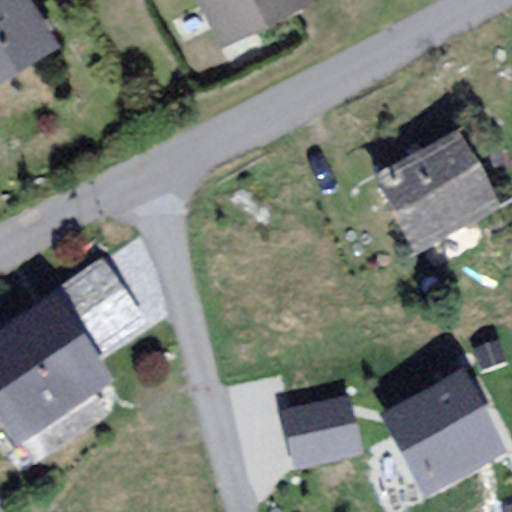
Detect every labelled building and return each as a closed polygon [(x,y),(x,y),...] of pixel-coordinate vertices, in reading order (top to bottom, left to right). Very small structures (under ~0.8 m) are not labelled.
[(34,0),(0,0),(0,70),(56,41),(34,0)] [(212,0),(230,37),(309,0),(212,0)] [(472,143),(379,183),(410,252),(502,211),(472,143)] [(105,404),(53,320),(0,351),(0,408),(27,452),(105,404)] [(461,383),(391,420),(427,490),(498,453),(461,383)] [(349,401),(291,412),(301,462),(359,451),(349,401)]
